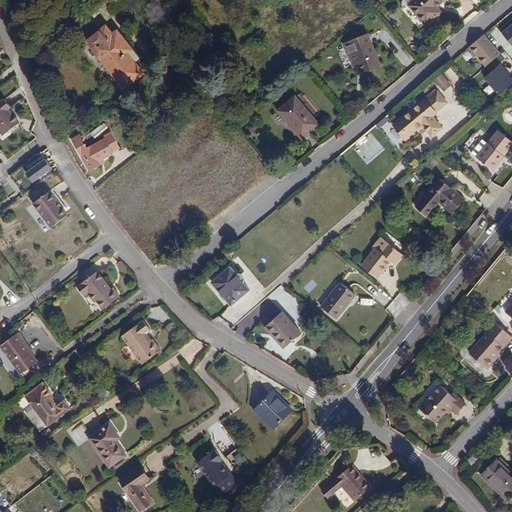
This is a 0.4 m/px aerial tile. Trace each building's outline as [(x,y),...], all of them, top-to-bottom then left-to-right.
[(426,25),(438,16),(433,9),(437,6),(443,0),(402,0),(402,3),(403,6),(409,5),(426,25)] [(433,9),(438,16),(442,11),(437,6),(433,9)] [(511,25),(502,34),(511,46),(511,25)] [(144,74),(135,62),(129,54),(134,50),(117,30),(113,34),(107,27),(88,42),(124,88),(144,74)] [(380,64),(368,35),(346,43),(353,63),(358,61),(361,71),(380,64)] [(485,36),(469,48),(484,68),(500,56),(485,36)] [(129,54),(135,62),(140,58),(134,50),(129,54)] [(511,85),(511,78),(500,66),(484,79),(500,96),(511,85)] [(246,77),(241,72),(213,97),(217,102),(246,77)] [(442,75),(435,81),(444,92),(451,86),(442,75)] [(425,100),(397,123),(408,136),(417,129),(423,124),(424,127),(432,136),(442,128),(432,117),(436,113),(446,103),(436,92),(426,101),(425,100)] [(319,125),(295,97),(279,111),(302,139),(319,125)] [(13,109),(3,98),(0,100),(0,130),(4,136),(19,123),(10,112),(13,109)] [(408,136),(397,123),(394,126),(405,139),(408,136)] [(90,132),(93,138),(107,130),(104,125),(90,132)] [(511,141),(499,131),(488,143),(477,157),(493,170),(504,157),(503,155),(511,144),(511,141)] [(89,170),(100,164),(98,161),(103,159),(113,153),(112,151),(120,147),(113,132),(104,137),(105,139),(86,149),(80,136),(73,139),(89,170)] [(477,157),(488,143),(483,138),(471,152),(477,157)] [(46,159),(32,169),(39,178),(53,168),(46,159)] [(39,178),(32,169),(27,173),(34,182),(39,178)] [(465,199),(441,179),(417,207),(427,216),(439,201),(453,213),(465,199)] [(49,193),(33,205),(51,229),(67,216),(61,208),(60,209),(49,193)] [(337,237),(331,242),(336,247),(343,242),(337,237)] [(374,246),(376,248),(380,251),(388,242),(382,237),(374,246)] [(380,251),(376,248),(366,260),(381,273),(391,261),(395,264),(403,254),(388,242),(380,251)] [(6,264),(7,264),(1,256),(0,256),(0,281),(12,273),(6,264)] [(381,273),(366,260),(362,265),(377,279),(381,273)] [(213,282),(222,292),(226,288),(236,300),(249,289),(230,267),(213,282)] [(99,270),(78,286),(86,297),(89,295),(95,303),(98,301),(104,309),(121,296),(115,287),(111,289),(104,280),(105,279),(99,270)] [(355,295),(341,283),(322,307),(336,318),(355,295)] [(226,288),(222,292),(232,304),(236,300),(226,288)] [(388,306),(395,313),(407,301),(400,294),(388,306)] [(282,312),(270,323),(265,327),(284,348),(301,334),(282,312)] [(265,327),(270,323),(265,317),(260,321),(265,327)] [(511,337),(494,320),(484,331),(487,333),(469,353),(487,369),(496,359),(494,357),(498,352),(511,337)] [(146,321),(124,337),(143,364),(161,351),(154,340),(152,341),(148,335),(153,331),(146,321)] [(26,339),(20,332),(1,346),(22,374),(39,361),(24,341),(26,339)] [(45,383),(28,396),(50,425),(73,407),(67,399),(60,405),(53,395),(54,394),(45,383)] [(430,402),(423,411),(436,423),(446,412),(449,409),(452,411),(456,414),(466,402),(455,392),(452,395),(441,385),(427,400),(430,402)] [(274,392),(256,409),(275,428),(293,410),(274,392)] [(417,406),(423,411),(430,402),(427,400),(425,398),(417,406)] [(113,436),(118,433),(110,424),(90,438),(110,467),(127,455),(116,440),(113,436)] [(81,427),(70,435),(77,446),(89,439),(81,427)] [(213,452),(198,463),(222,496),(238,484),(232,475),(231,475),(221,462),(226,458),(219,448),(213,452)] [(467,460),(473,466),(479,460),(473,454),(467,460)] [(511,467),(500,456),(496,459),(511,474),(511,467)] [(510,501),(511,501),(511,474),(496,459),(482,475),(506,498),(508,496),(509,499),(510,501)] [(352,466),(350,467),(358,478),(360,475),(352,466)] [(150,479),(141,467),(120,481),(141,511),(153,502),(142,485),(150,479)] [(350,467),(330,485),(332,488),(339,482),(343,487),(355,500),(370,487),(360,475),(358,478),(350,467)] [(332,488),(330,485),(322,492),(328,500),(343,487),(339,482),(332,488)]
